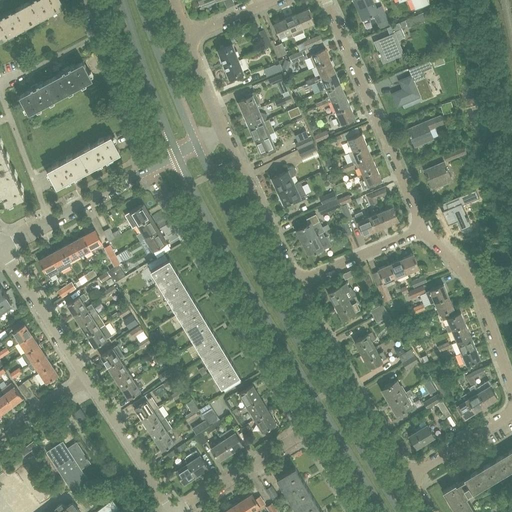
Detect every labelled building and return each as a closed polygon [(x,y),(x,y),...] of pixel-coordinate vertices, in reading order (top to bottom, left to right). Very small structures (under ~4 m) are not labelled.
[(31,0),(23,4),(33,22),(65,5),(62,0),(31,0)] [(372,0),(354,0),(363,21),(374,16),(377,23),(379,28),(389,24),(387,19),(381,6),(376,8),(372,0)] [(426,0),(399,0),(400,1),(402,0),(412,0),(416,8),(428,3),(426,0)] [(0,16),(0,38),(1,40),(33,22),(23,4),(11,11),(11,10),(8,11),(9,12),(6,14),(5,13),(2,14),(3,15),(0,16)] [(309,8),(296,13),(302,27),(314,22),(309,8)] [(432,17),(430,10),(422,13),(424,20),(432,17)] [(296,13),(285,18),(292,36),(293,36),(291,32),(302,27),(296,13)] [(229,21),(238,46),(243,44),(241,38),(251,34),(244,15),(229,21)] [(285,18),(273,23),(279,37),(287,34),(288,38),(292,36),(285,18)] [(390,35),(375,41),(383,62),(403,53),(397,40),(405,37),(402,30),(399,22),(395,24),(387,27),(390,35)] [(265,47),(272,45),(265,29),(258,31),(265,47)] [(320,35),(308,40),(311,47),(322,41),(320,35)] [(280,57),(287,54),(282,42),(275,46),(280,57)] [(217,49),(223,64),(238,58),(232,43),(223,46),(223,45),(220,46),(220,47),(217,49)] [(317,65),(331,60),(325,48),(311,54),(312,56),(310,57),(314,67),(317,65)] [(299,52),(289,56),(289,57),(291,62),(298,59),(300,61),(308,58),(304,49),(301,51),(299,52)] [(249,71),(244,73),(238,58),(223,64),(229,79),(232,78),(233,79),(236,78),(235,76),(242,74),(244,79),(251,76),(249,71)] [(288,69),(291,62),(285,59),(282,67),(288,69)] [(317,65),(322,77),(335,71),(331,60),(317,65)] [(403,89),(392,93),(397,105),(402,104),(421,96),(422,100),(433,95),(430,87),(423,71),(423,70),(430,67),(431,67),(429,60),(409,68),(412,75),(400,80),(403,89)] [(93,78),(83,61),(71,67),(71,66),(68,67),(69,69),(65,71),(64,69),(62,71),(63,72),(51,78),(61,96),(93,78)] [(263,69),(266,76),(282,70),(280,63),(276,65),(275,64),(263,69)] [(316,82),(316,83),(320,92),(327,89),(327,88),(340,83),(335,71),(322,77),(318,78),(319,81),(316,82)] [(271,85),(283,80),(281,74),(269,78),(271,85)] [(19,95),(23,103),(28,113),(61,96),(51,78),(39,84),(39,83),(37,84),(37,86),(34,88),(33,86),(30,88),(31,89),(19,95)] [(327,89),(330,95),(325,97),(325,99),(326,99),(327,101),(328,101),(328,102),(332,100),(345,94),(340,83),(327,88),(327,89)] [(238,101),(243,113),(261,106),(255,91),(246,95),(246,97),(238,101)] [(332,100),(336,111),(350,105),(345,94),(332,100)] [(318,109),(324,106),(321,101),(315,103),(318,109)] [(355,118),(350,105),(336,111),(339,116),(336,118),(339,124),(355,118)] [(243,113),(249,126),(266,119),(267,114),(260,112),(258,108),(261,107),(261,106),(243,113)] [(442,122),(440,116),(408,129),(415,146),(433,138),(428,128),(442,122)] [(252,134),(255,139),(274,131),(269,119),(265,120),(266,119),(249,126),(250,128),(249,128),(251,134),(252,134)] [(327,130),(314,135),(316,142),(329,136),(327,130)] [(275,147),(269,134),(275,132),(274,131),(255,139),(261,153),(275,147)] [(348,152),(349,152),(367,145),(362,133),(347,139),(348,141),(346,142),(348,146),(350,146),(352,150),(348,152)] [(106,159),(107,161),(109,160),(109,158),(121,152),(111,134),(79,152),(89,169),(100,163),(101,164),(103,163),(102,161),(106,159)] [(313,142),(311,136),(295,142),(298,149),(313,142)] [(0,167),(10,163),(0,141),(0,167)] [(303,162),(318,155),(319,155),(313,142),(298,149),(303,162)] [(349,152),(352,161),(353,161),(354,164),(355,163),(372,156),(367,145),(349,152)] [(466,153),(464,146),(443,154),(446,162),(466,153)] [(47,169),(47,170),(56,186),(69,180),(69,181),(71,180),(71,178),(75,176),(75,178),(77,177),(77,176),(89,169),(79,152),(47,169)] [(372,156),(355,163),(357,168),(360,167),(362,174),(376,167),(372,156)] [(425,170),(432,187),(435,185),(436,188),(452,181),(444,162),(425,170)] [(0,191),(1,192),(6,203),(24,195),(10,163),(0,167),(0,191)] [(344,171),(350,169),(348,163),(342,165),(344,171)] [(278,191),(294,184),(291,177),(294,176),(294,175),(295,174),(296,170),(295,168),(293,167),(292,167),(290,167),(278,172),(279,174),(272,177),(278,191)] [(382,180),(376,167),(362,174),(364,178),(360,180),(363,189),(368,186),(382,180)] [(284,205),(285,204),(287,207),(308,197),(300,181),(294,184),(278,191),(284,205)] [(385,188),(374,193),(378,202),(377,198),(387,194),(385,188)] [(477,188),(460,195),(463,202),(480,194),(477,188)] [(319,197),(322,204),(337,198),(334,191),(319,197)] [(370,206),(378,202),(374,193),(366,196),(370,206)] [(322,204),(317,206),(321,215),(340,206),(337,198),(322,204)] [(137,225),(151,217),(143,203),(129,211),(134,219),(129,222),(132,228),(137,225)] [(461,230),(470,226),(461,203),(442,211),(448,224),(457,220),(461,230)] [(341,206),(346,221),(347,221),(352,218),(346,204),(341,206)] [(386,209),(381,211),(387,225),(399,220),(393,206),(392,204),(385,207),(386,209)] [(363,235),(376,230),(369,216),(364,218),(361,211),(354,214),(363,235)] [(381,211),(369,216),(376,230),(387,225),(381,211)] [(308,223),(296,230),(302,242),(322,232),(324,231),(316,214),(306,219),(308,223)] [(137,225),(145,237),(159,229),(151,217),(137,225)] [(352,233),(347,221),(346,221),(340,223),(345,236),(352,233)] [(103,231),(109,242),(121,235),(118,230),(112,233),(109,227),(103,231)] [(95,229),(83,236),(93,254),(94,254),(91,248),(102,242),(95,229)] [(153,251),(167,243),(159,229),(145,237),(151,247),(149,248),(151,252),(153,251)] [(322,232),(302,242),(309,255),(322,248),(323,249),(331,245),(327,236),(325,237),(322,232)] [(83,236),(72,242),(79,255),(83,252),(86,257),(93,254),(83,236)] [(72,265),(69,260),(79,255),(72,242),(61,247),(71,265),(72,265)] [(110,259),(116,255),(110,244),(103,247),(110,259)] [(60,271),(71,265),(61,247),(50,253),(57,266),(60,271)] [(61,274),(60,271),(57,266),(50,253),(39,260),(46,273),(46,272),(48,277),(56,273),(57,276),(61,274)] [(413,253),(401,258),(408,272),(419,267),(413,253)] [(187,287),(178,271),(169,258),(151,269),(168,298),(187,287)] [(401,258),(390,263),(396,278),(408,272),(401,258)] [(384,283),(396,278),(390,263),(378,269),(379,272),(384,283)] [(121,269),(118,264),(108,270),(107,271),(110,275),(121,269)] [(92,278),(96,275),(97,274),(93,269),(88,272),(92,278)] [(125,275),(124,274),(121,269),(110,275),(111,276),(111,275),(115,282),(125,275)] [(101,282),(111,276),(110,275),(107,271),(98,277),(101,282)] [(368,288),(374,285),(369,272),(363,275),(368,288)] [(384,283),(379,272),(373,275),(376,281),(377,286),(384,283)] [(413,287),(414,287),(427,282),(424,275),(411,281),(413,287)] [(76,288),(76,287),(71,281),(68,283),(72,290),(76,288)] [(403,294),(408,292),(408,291),(406,285),(405,286),(403,282),(399,284),(401,288),(400,288),(400,289),(401,288),(403,293),(402,293),(403,294)] [(62,298),(72,290),(68,283),(57,291),(62,298)] [(346,283),(328,292),(335,305),(348,298),(357,294),(351,288),(350,286),(348,287),(346,283)] [(0,312),(2,311),(1,309),(11,302),(0,285),(0,284),(0,312)] [(388,297),(393,294),(388,284),(383,287),(388,297)] [(434,302),(449,296),(444,284),(425,291),(430,304),(434,302)] [(113,285),(108,288),(112,293),(117,290),(113,285)] [(205,316),(199,306),(187,287),(168,298),(186,328),(205,316)] [(418,287),(415,289),(408,291),(408,292),(411,299),(421,294),(418,287)] [(107,296),(112,293),(108,288),(103,291),(107,296)] [(86,306),(83,301),(87,298),(84,293),(67,304),(73,314),(86,306)] [(449,296),(434,302),(440,314),(454,308),(453,307),(449,296)] [(348,298),(335,305),(342,319),(360,309),(356,302),(352,305),(348,298)] [(383,303),(382,304),(377,307),(375,302),(368,306),(370,310),(373,316),(386,309),(383,303)] [(73,314),(80,325),(98,313),(91,303),(86,306),(73,314)] [(131,311),(127,306),(122,309),(126,315),(131,311)] [(442,320),(447,318),(449,325),(446,326),(448,331),(452,330),(466,324),(461,312),(456,314),(454,308),(440,314),(442,320)] [(121,318),(126,315),(122,309),(117,313),(121,318)] [(376,322),(389,315),(386,309),(373,316),(376,322)] [(80,325),(87,335),(105,324),(98,313),(80,325)] [(222,346),(216,336),(205,316),(186,328),(204,357),(222,346)] [(126,324),(129,329),(138,323),(135,318),(126,324)] [(12,338),(16,343),(31,333),(25,323),(13,331),(15,336),(12,338)] [(115,335),(119,332),(114,323),(110,325),(115,335)] [(112,335),(105,324),(87,335),(95,346),(107,338),(112,335)] [(452,330),(456,341),(471,335),(466,324),(452,330)] [(133,338),(143,331),(139,325),(129,332),(133,338)] [(354,341),(362,354),(375,347),(372,341),(376,338),(372,331),(354,341)] [(19,342),(26,352),(38,344),(31,333),(16,343),(16,344),(19,342)] [(456,341),(461,353),(475,347),(471,335),(456,341)] [(140,348),(146,345),(142,340),(137,344),(140,348)] [(28,365),(45,354),(38,344),(26,352),(32,362),(28,365)] [(107,366),(120,358),(124,355),(117,344),(100,355),(107,366)] [(440,352),(445,349),(443,344),(437,346),(440,352)] [(6,346),(1,350),(4,355),(10,352),(6,346)] [(240,375),(230,359),(222,346),(204,357),(221,386),(240,375)] [(378,353),(375,347),(362,354),(369,368),(387,358),(383,351),(378,353)] [(481,359),(475,347),(461,353),(459,354),(463,364),(466,363),(466,365),(481,359)] [(411,349),(410,349),(398,356),(402,362),(414,354),(411,349)] [(31,369),(35,366),(39,372),(52,364),(45,354),(28,365),(31,369)] [(406,369),(418,362),(414,354),(402,362),(406,369)] [(107,366),(114,377),(127,369),(120,358),(107,366)] [(58,374),(52,364),(39,372),(46,382),(58,374)] [(20,367),(14,370),(18,375),(23,372),(20,367)] [(475,370),(465,376),(468,381),(473,378),(476,383),(478,382),(475,377),(477,376),(484,373),(482,367),(475,370)] [(114,377),(121,387),(133,379),(127,369),(114,377)] [(158,375),(162,381),(172,375),(168,369),(158,375)] [(10,373),(13,378),(18,375),(14,370),(10,373)] [(434,375),(432,377),(431,377),(436,386),(442,382),(439,377),(437,378),(434,375)] [(173,376),(163,383),(167,389),(177,382),(173,376)] [(140,390),(133,379),(121,387),(128,398),(140,390)] [(397,379),(381,389),(388,402),(405,392),(397,379)] [(475,387),(486,405),(497,398),(489,385),(491,384),(488,380),(475,387)] [(18,386),(27,398),(32,394),(26,386),(28,384),(25,381),(23,382),(18,386)] [(1,390),(4,393),(13,405),(23,397),(11,382),(1,390)] [(436,386),(445,400),(451,396),(442,382),(436,386)] [(239,392),(247,406),(261,397),(252,384),(239,392)] [(475,387),(465,394),(475,411),(486,405),(475,387)] [(184,393),(181,388),(176,392),(179,397),(184,393)] [(405,392),(388,402),(396,415),(412,405),(413,405),(412,404),(409,399),(410,398),(414,396),(410,389),(406,392),(405,392)] [(174,400),(179,397),(176,392),(171,395),(174,400)] [(4,393),(0,396),(0,407),(3,412),(13,405),(4,393)] [(423,402),(427,408),(427,409),(437,403),(437,404),(442,400),(438,393),(423,402)] [(465,418),(475,411),(465,394),(459,397),(460,398),(454,401),(465,418)] [(134,407),(141,418),(158,407),(151,396),(134,407)] [(157,399),(163,408),(168,405),(161,396),(157,399)] [(247,406),(255,419),(268,410),(261,397),(247,406)] [(191,412),(189,412),(193,418),(200,413),(197,409),(198,408),(192,399),(186,403),(191,412)] [(450,414),(442,400),(437,404),(445,417),(450,414)] [(208,402),(198,409),(198,408),(197,409),(200,413),(201,412),(202,414),(212,408),(208,402)] [(80,407),(79,407),(73,412),(79,422),(87,417),(80,407)] [(141,418),(148,428),(165,417),(158,407),(141,418)] [(216,413),(212,408),(202,414),(205,419),(216,413)] [(262,431),(269,427),(270,428),(272,429),(275,426),(276,425),(275,424),(276,423),(268,410),(255,419),(262,431)] [(189,412),(184,416),(188,421),(193,418),(189,412)] [(219,419),(216,413),(205,419),(204,420),(208,426),(209,426),(209,425),(219,419)] [(148,428),(155,439),(172,428),(165,417),(148,428)] [(219,419),(212,424),(214,428),(222,423),(219,419)] [(192,428),(196,434),(208,426),(204,420),(192,428)] [(212,424),(205,429),(208,433),(214,428),(212,424)] [(435,436),(427,424),(408,435),(416,448),(435,436)] [(222,440),(231,453),(243,444),(233,430),(229,433),(223,425),(218,429),(222,434),(220,435),(222,440)] [(249,425),(240,428),(246,438),(251,434),(249,430),(251,430),(249,425)] [(174,442),(167,431),(172,428),(155,439),(162,450),(174,442)] [(202,431),(195,435),(201,444),(207,441),(202,431)] [(20,450),(24,456),(38,445),(34,440),(20,450)] [(219,460),(231,453),(222,440),(216,444),(214,442),(213,443),(212,441),(208,444),(219,460)] [(62,441),(47,451),(73,491),(88,481),(80,469),(90,463),(77,444),(68,450),(62,441)] [(187,446),(184,442),(177,447),(180,451),(187,446)] [(173,456),(180,451),(177,447),(170,451),(173,456)] [(472,511),(463,496),(511,466),(511,449),(464,478),(465,480),(456,485),(455,483),(443,491),(455,511),(472,511)] [(187,462),(187,463),(196,475),(208,467),(196,450),(184,458),(187,462)] [(184,483),(196,475),(187,463),(181,467),(179,465),(174,469),(184,483)] [(313,495),(307,486),(295,466),(276,477),(294,507),(313,495)] [(252,493),(241,500),(248,511),(250,511),(264,503),(259,496),(255,498),(252,493)] [(322,511),(313,495),(294,507),(297,511),(322,511)] [(112,499),(95,511),(119,511),(121,511),(112,499)] [(248,511),(241,500),(230,508),(232,511),(248,511)] [(79,511),(72,502),(65,507),(62,502),(56,507),(58,509),(53,511),(79,511)] [(277,511),(272,502),(265,506),(269,511),(277,511)]
